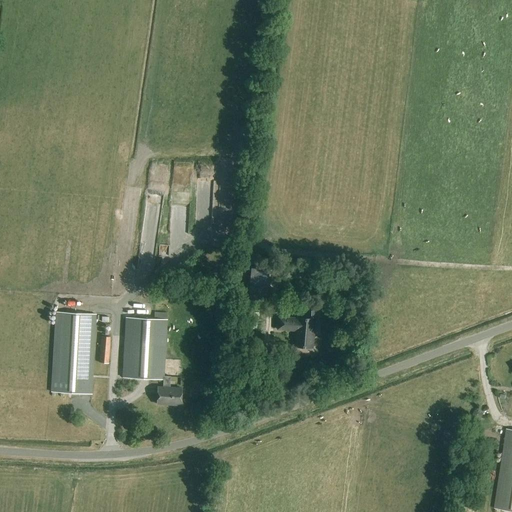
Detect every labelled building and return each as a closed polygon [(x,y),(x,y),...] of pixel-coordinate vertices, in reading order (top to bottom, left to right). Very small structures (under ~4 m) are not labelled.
[(285,278),(300,279),(300,276),(312,277),(313,270),(285,268),(285,278)] [(247,300),(266,302),(268,271),(250,269),(247,300)] [(297,319),(278,317),(277,330),(296,331),(294,347),(312,348),(315,311),(306,310),(305,318),(297,318),(297,319)] [(243,328),(256,330),(258,313),(244,312),(243,328)] [(96,315),(56,313),(51,391),(91,394),(96,315)] [(167,320),(126,318),(123,377),(163,379),(163,388),(158,387),(157,404),(181,406),(182,388),(170,388),(170,377),(164,376),(167,320)] [(98,364),(108,364),(110,338),(101,337),(98,364)] [(473,418),(477,420),(481,419),(483,415),(482,412),(478,410),(474,411),(472,414),(473,418)] [(511,430),(507,429),(495,508),(511,510),(511,430)]
